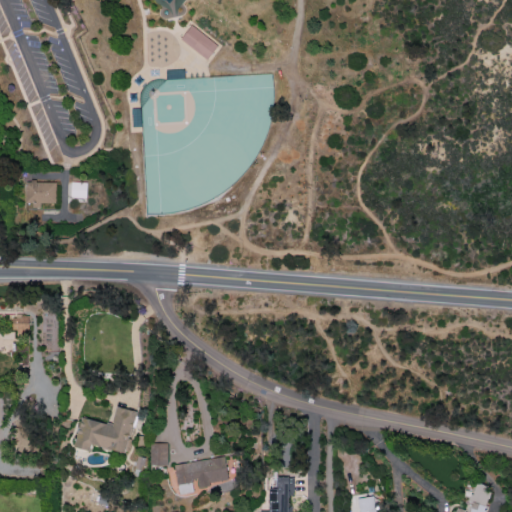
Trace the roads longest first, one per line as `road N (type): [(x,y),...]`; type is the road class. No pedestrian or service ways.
road 1 (residential): [(176,270),(153,290),(166,314),(190,343),(254,382),(511,449)]
road 2 (secondary): [(0,265),(310,282)]
road 3 (secondary): [(310,282),(511,300)]
